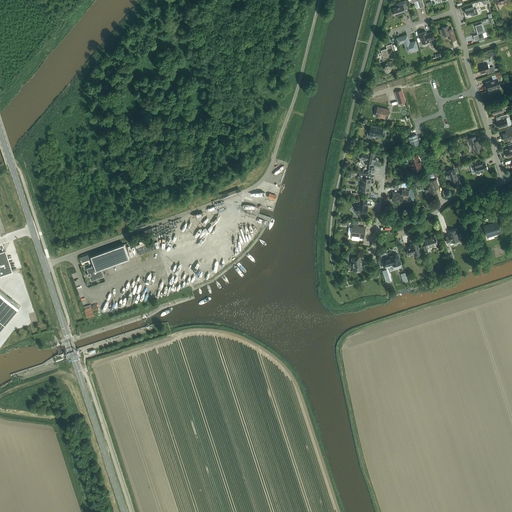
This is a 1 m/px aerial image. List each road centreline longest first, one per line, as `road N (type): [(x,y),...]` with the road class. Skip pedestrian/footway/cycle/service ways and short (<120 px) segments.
road 1 (unclassified): [(44,266),(257,184),(293,102),(320,0)]
road 2 (tertiary): [(123,511),(44,266)]
road 3 (residential): [(453,12),(502,184)]
road 4 (unclassified): [(344,145),(382,0)]
road 5 (tertiary): [(44,266),(0,129)]
road 6 (residential): [(377,227),(408,224),(453,197),(502,184)]
